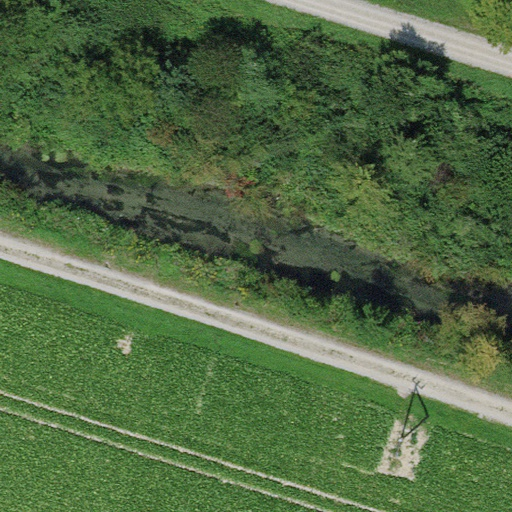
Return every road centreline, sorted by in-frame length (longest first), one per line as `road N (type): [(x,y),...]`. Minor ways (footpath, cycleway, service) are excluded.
road 1 (track): [(0,256),(511,415)]
road 2 (track): [(307,0),(511,64)]
